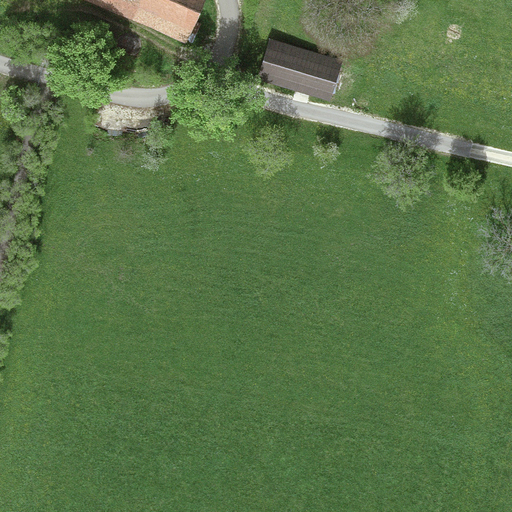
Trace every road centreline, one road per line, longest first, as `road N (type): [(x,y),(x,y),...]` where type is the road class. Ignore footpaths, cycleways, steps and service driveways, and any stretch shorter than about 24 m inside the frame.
road 1 (track): [(511,158),(268,100),(207,77)]
road 2 (track): [(207,77),(145,97),(0,61)]
road 3 (track): [(0,252),(45,77)]
